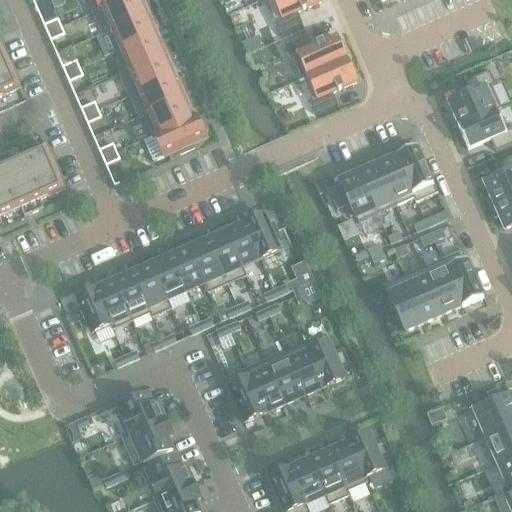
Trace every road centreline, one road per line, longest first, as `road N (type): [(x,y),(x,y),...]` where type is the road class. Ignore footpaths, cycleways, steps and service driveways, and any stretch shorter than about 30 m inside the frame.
road 1 (residential): [(3,278),(60,403),(78,408),(175,368),(238,511)]
road 2 (residential): [(386,91),(379,110),(113,228)]
road 3 (residential): [(511,313),(422,106),(386,91)]
road 4 (residential): [(15,0),(113,228)]
road 5 (residential): [(489,10),(373,60)]
road 6 (residential): [(113,228),(3,278)]
